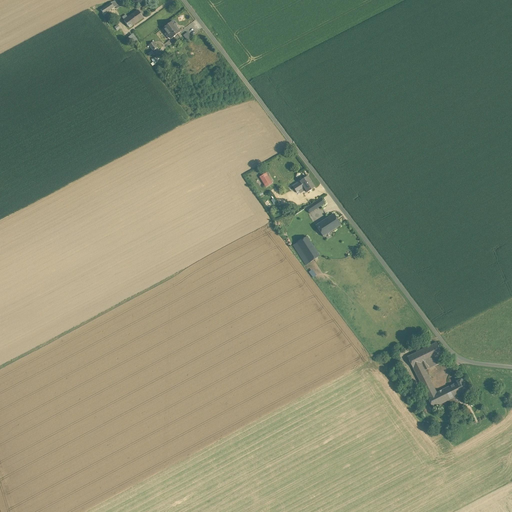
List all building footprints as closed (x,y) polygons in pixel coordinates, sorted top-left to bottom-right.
[(111,3),(101,9),(104,14),(116,6),(117,9),(124,5),(123,2),(117,5),(115,1),(111,3)] [(138,10),(127,18),(133,25),(144,18),(138,10)] [(127,18),(126,16),(124,17),(126,19),(124,20),(130,28),(133,25),(127,18)] [(180,32),(172,21),(163,28),(171,39),(180,32)] [(133,44),(138,41),(133,34),(128,38),(133,44)] [(158,48),(153,42),(149,45),(153,51),(158,48)] [(156,55),(151,59),(154,64),(160,59),(156,55)] [(266,173),(260,177),(266,186),(272,182),(266,173)] [(315,188),(307,176),(300,181),(305,188),(307,192),(315,188)] [(300,181),(293,186),(297,193),(305,188),(300,181)] [(322,198),(306,208),(309,213),(325,203),(322,198)] [(334,214),(316,225),(323,237),(341,225),(334,214)] [(320,256),(307,236),(293,245),(306,265),(320,256)] [(437,342),(408,357),(421,383),(430,378),(426,370),(423,364),(443,354),(437,342)] [(443,354),(423,364),(426,370),(446,360),(443,354)] [(430,378),(421,383),(423,386),(432,382),(430,378)] [(456,382),(462,394),(462,395),(469,392),(463,379),(456,382)] [(432,382),(423,386),(433,408),(443,403),(448,401),(450,404),(458,401),(456,397),(454,398),(449,387),(437,393),(432,382)] [(462,394),(456,382),(454,383),(455,384),(454,384),(453,384),(451,385),(451,386),(449,387),(454,398),(456,397),(462,394)]
